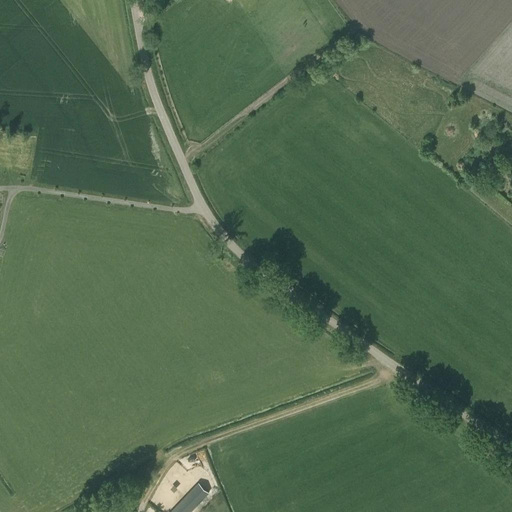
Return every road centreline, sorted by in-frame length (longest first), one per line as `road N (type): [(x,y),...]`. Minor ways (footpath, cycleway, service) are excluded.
road 1 (unclassified): [(511,445),(230,246),(201,210),(160,113),(134,0)]
road 2 (track): [(135,511),(163,462),(398,368)]
